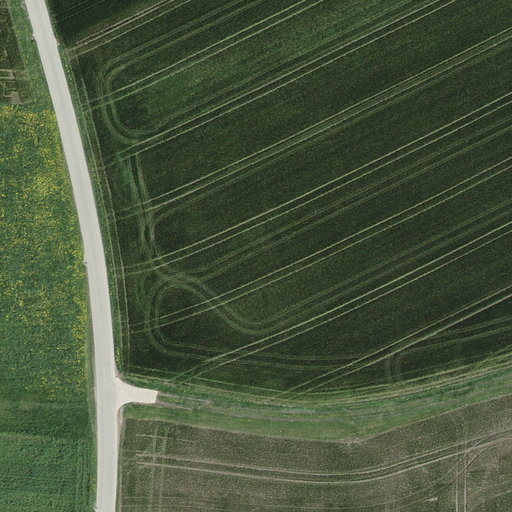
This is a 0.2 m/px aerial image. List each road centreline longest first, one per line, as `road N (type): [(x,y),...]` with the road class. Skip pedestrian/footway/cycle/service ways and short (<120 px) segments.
road 1 (unclassified): [(34,0),(88,217),(106,389)]
road 2 (track): [(511,375),(405,401),(278,414),(158,399)]
road 3 (unclassified): [(106,389),(106,511)]
